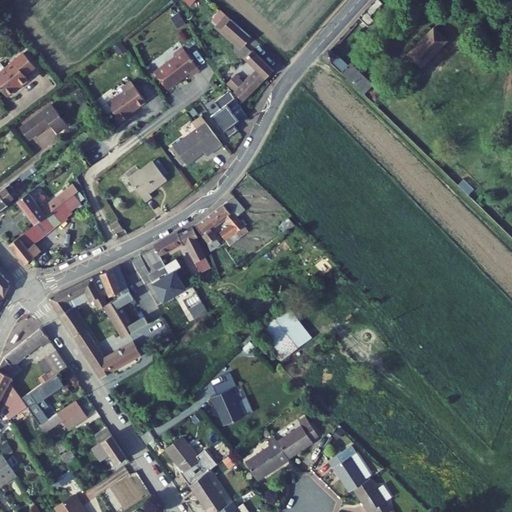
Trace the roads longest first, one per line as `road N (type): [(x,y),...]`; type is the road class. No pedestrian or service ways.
road 1 (residential): [(291,76),(238,169),(212,197),(30,292)]
road 2 (residential): [(30,292),(178,511)]
